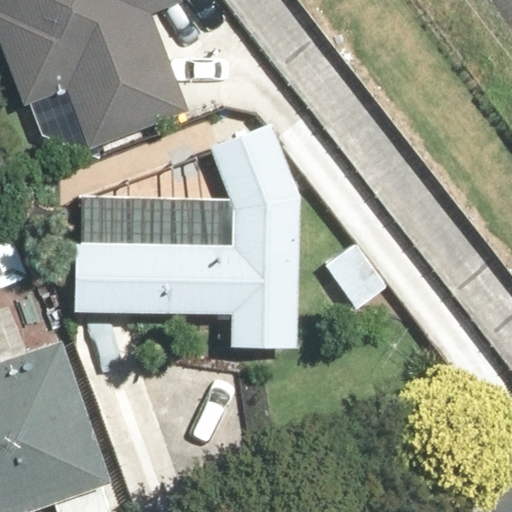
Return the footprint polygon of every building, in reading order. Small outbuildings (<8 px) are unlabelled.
[(78,88),(99,145),(197,108),(163,18),(195,6),(192,0),(5,0),(9,9),(0,12),(0,15),(34,105),(78,88)] [(243,220),(93,217),(92,308),(242,311),(241,344),(309,345),(312,196),(279,124),(220,151),(244,203),(243,220)] [(0,298),(41,279),(15,224),(0,231),(0,298)] [(355,242),(327,266),(365,311),(393,287),(355,242)] [(72,333),(0,357),(0,511),(39,511),(125,482),(72,333)]
